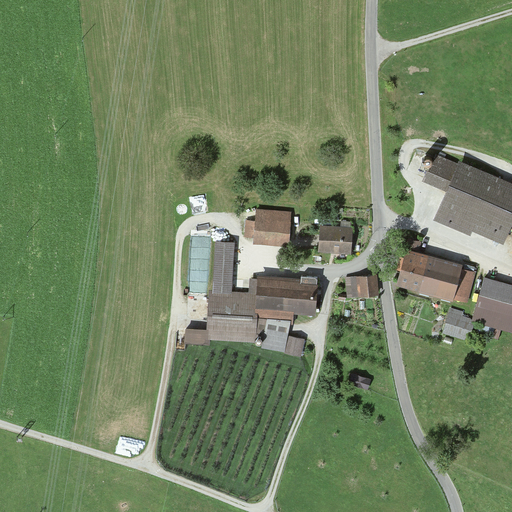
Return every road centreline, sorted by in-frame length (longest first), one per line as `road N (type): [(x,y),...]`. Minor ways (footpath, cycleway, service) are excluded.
road 1 (unclassified): [(372,0),(378,217),(393,373),(456,511)]
road 2 (track): [(146,467),(184,227),(198,218),(233,220),(254,265)]
road 3 (track): [(0,422),(259,511)]
road 4 (track): [(266,511),(317,370),(331,271)]
road 5 (track): [(511,16),(371,56)]
road 6 (track): [(511,269),(413,223),(378,217)]
